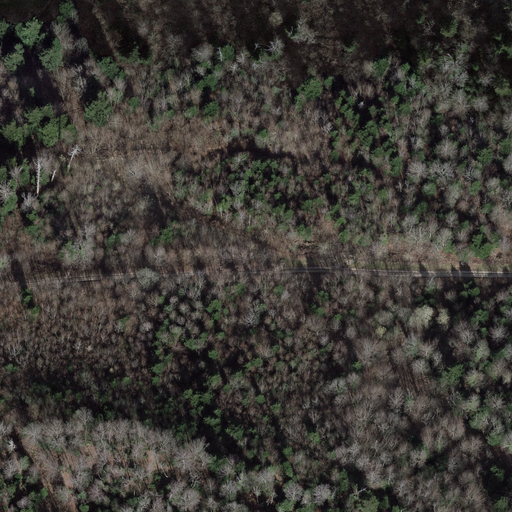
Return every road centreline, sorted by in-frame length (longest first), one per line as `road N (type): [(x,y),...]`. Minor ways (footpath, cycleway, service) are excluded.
road 1 (track): [(0,288),(190,276),(511,275)]
road 2 (track): [(0,163),(79,161),(97,173),(98,184),(88,202),(0,252)]
